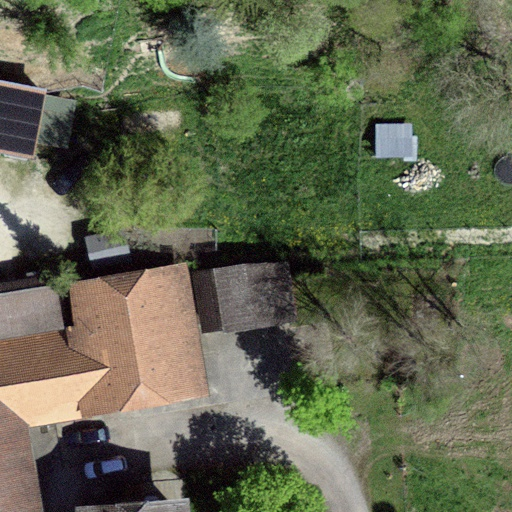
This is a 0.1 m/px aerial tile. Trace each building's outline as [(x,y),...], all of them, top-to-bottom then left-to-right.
[(42,92),(0,84),(0,145),(31,152),(42,92)] [(237,318),(238,325),(290,317),(282,263),(230,271),(230,268),(198,274),(206,323),(237,318)] [(74,326),(0,341),(0,511),(15,511),(1,417),(192,387),(173,272),(69,289),(74,326)] [(0,335),(58,325),(51,282),(0,290),(0,335)] [(88,502),(88,511),(176,511),(176,510),(150,511),(141,511),(140,498),(88,502)]
